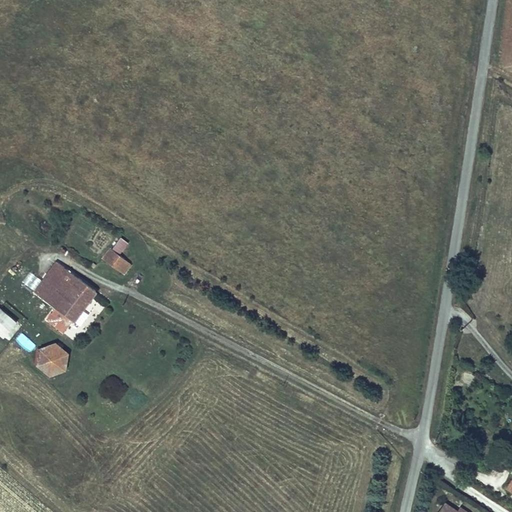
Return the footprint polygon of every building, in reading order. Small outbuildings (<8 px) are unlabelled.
[(110,249),(104,259),(123,274),(130,264),(110,249)] [(48,285),(39,296),(47,301),(69,271),(62,266),(48,285)] [(69,271),(47,301),(74,321),(97,291),(69,271)] [(33,291),(39,296),(48,285),(41,280),(33,291)] [(0,308),(0,333),(4,337),(17,322),(0,308)] [(52,314),(48,320),(63,331),(67,326),(52,314)] [(22,332),(16,339),(30,352),(36,345),(22,332)] [(41,349),(38,365),(50,375),(66,370),(66,369),(69,353),(57,343),(41,349)]
